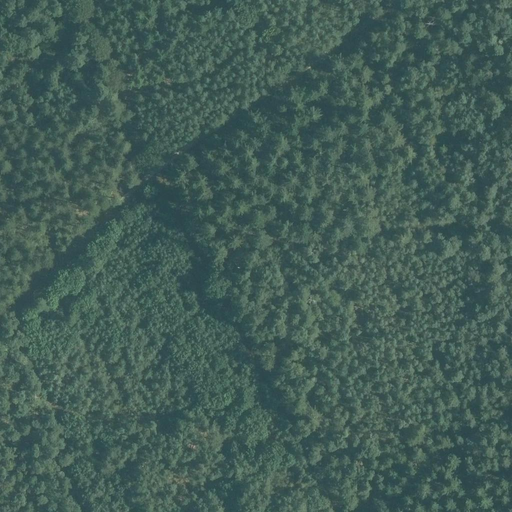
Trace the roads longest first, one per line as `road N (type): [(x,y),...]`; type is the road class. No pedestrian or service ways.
road 1 (track): [(66,0),(333,511)]
road 2 (track): [(398,0),(156,169),(0,323)]
road 3 (track): [(11,312),(46,398),(60,409),(136,424),(209,408),(284,416)]
